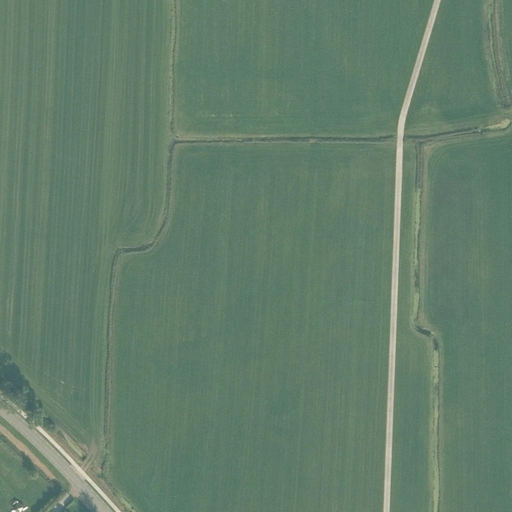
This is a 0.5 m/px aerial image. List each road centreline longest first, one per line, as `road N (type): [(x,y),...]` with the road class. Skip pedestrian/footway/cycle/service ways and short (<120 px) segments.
road 1 (track): [(386,511),(400,130),(437,0)]
road 2 (tertiary): [(104,511),(0,408)]
